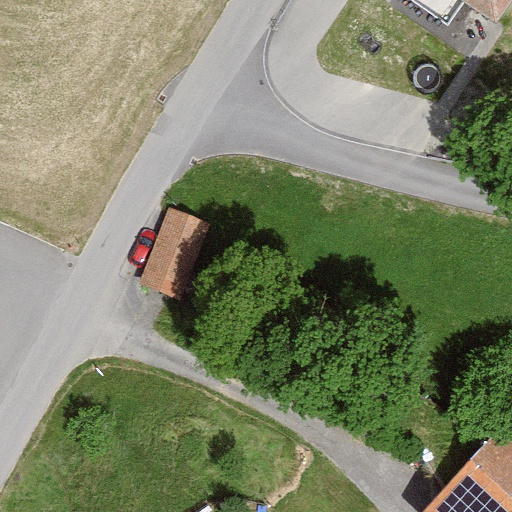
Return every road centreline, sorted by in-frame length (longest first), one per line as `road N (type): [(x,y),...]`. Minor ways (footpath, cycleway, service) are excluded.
road 1 (unclassified): [(183,113),(0,441)]
road 2 (unclassified): [(183,113),(511,201)]
road 3 (unclassified): [(253,0),(183,113)]
